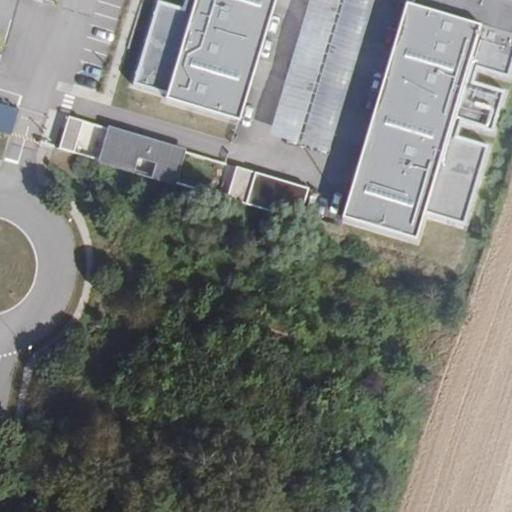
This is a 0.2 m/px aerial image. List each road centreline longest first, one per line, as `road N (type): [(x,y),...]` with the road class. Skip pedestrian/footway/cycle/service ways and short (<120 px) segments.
road 1 (unknown): [(46,98),(272,150)]
road 2 (tertiary): [(0,337),(41,315),(58,264),(36,214),(0,198)]
